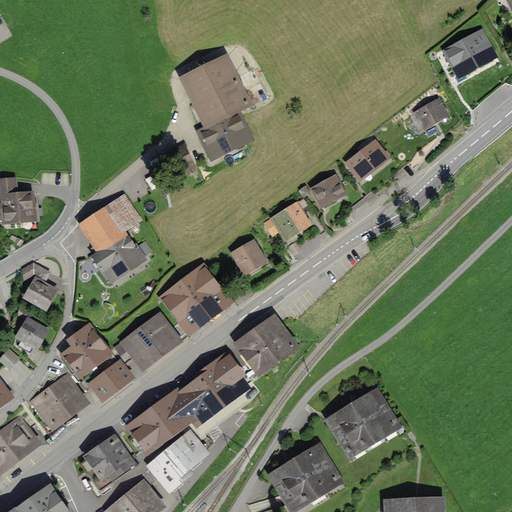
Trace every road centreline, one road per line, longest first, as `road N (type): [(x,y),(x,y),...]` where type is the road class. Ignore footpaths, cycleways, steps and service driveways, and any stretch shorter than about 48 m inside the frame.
road 1 (primary): [(511,111),(387,215),(58,455)]
road 2 (residential): [(49,240),(73,210),(70,133),(41,94),(0,72)]
road 3 (residential): [(0,416),(19,401),(65,329),(70,270),(49,240)]
road 4 (residential): [(236,511),(301,406)]
